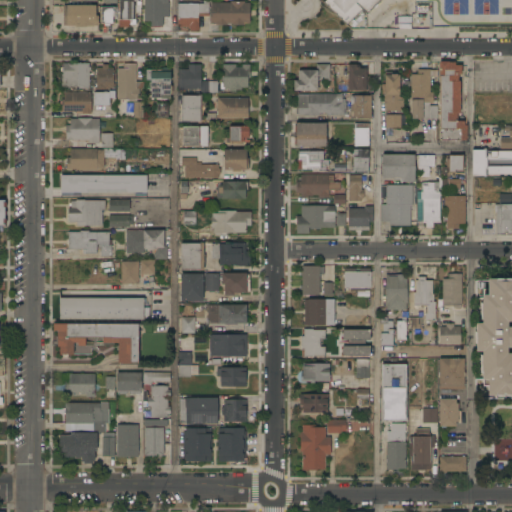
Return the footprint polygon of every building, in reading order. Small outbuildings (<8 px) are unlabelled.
[(138,0),(138,1),(136,1),(136,5),(138,5),(138,9),(135,9),(135,13),(137,13),(137,17),(135,17),(136,25),(129,25),(129,28),(119,28),(119,0),(138,0)] [(144,0),(168,0),(168,2),(169,2),(169,17),(163,17),(163,27),(151,27),(151,22),(144,22),(144,0)] [(384,0),(368,16),(362,11),(347,27),(341,21),(342,21),(340,19),(340,20),(323,4),(327,0),(384,0)] [(230,3),(230,1),(245,1),(245,3),(250,3),(250,24),(245,24),(245,25),(232,25),(232,24),(227,24),(227,25),(216,25),(216,24),(210,24),(210,10),(211,10),(211,3),(230,3)] [(178,4),(209,4),(209,16),(199,16),(199,31),(190,31),(190,29),(188,29),(188,27),(178,27),(178,4)] [(98,26),(93,26),(93,27),(76,26),(63,26),(63,8),(67,8),(67,5),(96,6),(96,16),(98,16),(98,26)] [(102,7),(117,7),(117,19),(115,19),(115,17),(113,17),(113,24),(110,24),(110,26),(105,26),(105,24),(101,24),(102,7)] [(460,113),(458,113),(458,121),(465,121),(465,126),(467,126),(467,141),(440,141),(439,62),(455,62),(455,65),(461,65),(461,75),(458,75),(458,81),(460,81),(460,113)] [(89,89),(79,89),(79,87),(62,87),(62,68),(63,68),(63,64),(89,63),(89,89)] [(136,82),(143,82),(143,89),(140,89),(140,100),(137,100),(137,102),(129,102),(129,100),(117,100),(117,68),(123,68),(123,64),(136,64),(136,82)] [(294,91),(294,81),(296,81),(296,80),(298,80),(298,71),(316,71),(316,64),(329,64),(329,80),(324,80),(324,77),(321,77),(321,78),(318,78),(317,91),(294,91)] [(348,65),(356,64),(356,65),(357,65),(359,65),(360,66),(360,68),(360,69),(366,69),(366,76),(370,76),(370,90),(366,90),(366,91),(348,91),(348,65)] [(96,90),(96,68),(102,68),(102,65),(108,65),(108,68),(113,68),(113,70),(115,70),(115,75),(113,75),(113,88),(111,88),(111,90),(96,90)] [(201,89),(178,89),(178,69),(188,69),(188,65),(201,65),(201,89)] [(236,65),(236,67),(242,67),(242,65),(250,65),(250,78),(248,78),(248,87),(240,87),(240,90),(236,90),(236,91),(229,91),(229,89),(222,89),(222,92),(218,92),(218,87),(220,87),(220,83),(223,83),(223,65),(236,65)] [(162,70),(162,68),(170,68),(170,99),(151,99),(151,89),(146,89),(146,70),(162,70)] [(430,70),(438,70),(438,78),(430,78),(430,92),(433,92),(433,102),(423,102),(423,106),(437,106),(437,119),(411,119),(411,75),(418,75),(418,70),(430,70)] [(385,102),(384,102),(384,94),(382,94),(382,84),(385,84),(385,75),(386,75),(386,72),(398,72),(398,75),(399,75),(399,96),(400,96),(400,100),(404,100),(404,112),(385,111),(385,102)] [(486,76),(511,75),(511,90),(486,91),(486,76)] [(203,82),(217,82),(217,93),(203,93),(203,82)] [(94,105),(94,93),(109,93),(109,91),(115,91),(115,98),(109,98),(109,105),(94,105)] [(91,92),(91,114),(82,114),(82,111),(61,111),(61,99),(64,99),(64,92),(91,92)] [(182,96),(198,96),(198,94),(202,94),(202,101),(203,101),(203,107),(205,107),(205,110),(203,110),(203,117),(201,117),(201,123),(198,123),(198,122),(182,122),(182,96)] [(342,94),(342,99),(345,99),(345,103),(346,103),(346,116),(327,116),(327,114),(319,114),(319,115),(298,115),(298,114),(296,114),(296,96),(298,96),(298,94),(342,94)] [(371,120),(350,120),(351,97),(353,97),(353,96),(371,96),(371,120)] [(248,98),(248,118),(217,118),(217,98),(248,98)] [(143,103),(143,118),(136,118),(136,113),(134,113),(134,103),(143,103)] [(168,104),(168,118),(157,118),(157,114),(155,114),(155,112),(157,112),(157,104),(168,104)] [(207,114),(216,114),(216,122),(207,122),(207,114)] [(401,128),(385,128),(385,115),(401,115),(401,128)] [(78,119),(78,118),(92,118),(92,119),(99,119),(99,143),(88,143),(88,140),(66,140),(66,125),(70,125),(70,119),(78,119)] [(296,147),(296,123),(326,123),(326,147),(296,147)] [(369,124),(369,146),(355,146),(355,124),(369,124)] [(511,125),(503,126),(504,137),(511,136),(511,125)] [(248,126),(249,129),(250,129),(250,135),(249,135),(249,137),(246,137),(246,143),(244,143),(244,142),(229,142),(229,143),(224,143),(224,138),(229,138),(229,127),(248,126)] [(208,127),(208,146),(183,146),(183,127),(208,127)] [(113,148),(101,148),(101,134),(113,134),(113,148)] [(511,138),(511,149),(501,149),(501,138),(511,138)] [(67,158),(70,158),(70,149),(97,149),(97,150),(103,150),(103,149),(124,149),(124,160),(116,160),(116,157),(105,157),(104,169),(97,169),(97,170),(67,170),(67,158)] [(224,149),(246,149),(246,158),(249,158),(249,170),(244,170),(244,169),(241,169),(241,172),(233,171),(233,170),(224,170),(224,149)] [(368,150),(368,170),(346,170),(346,166),(353,166),(353,150),(368,150)] [(472,150),(485,150),(485,158),(487,158),(487,169),(486,169),(486,176),(472,176),(472,150)] [(324,151),(324,160),(328,160),(328,166),(325,166),(325,171),(319,171),(319,168),(312,168),(312,170),(298,170),(298,160),(299,160),(299,151),(324,151)] [(488,167),(511,167),(511,160),(488,160),(488,152),(511,152),(511,175),(488,175),(488,167)] [(382,155),(415,155),(415,181),(400,181),(400,179),(382,179),(382,155)] [(434,156),(434,167),(429,167),(429,178),(419,178),(418,156),(434,156)] [(463,156),(462,171),(455,170),(455,173),(449,172),(449,167),(446,167),(446,159),(449,159),(449,156),(463,156)] [(185,178),(185,166),(182,166),(182,158),(196,158),(196,165),(218,165),(218,170),(220,170),(220,173),(219,173),(219,178),(185,178)] [(349,187),(345,187),(345,179),(349,179),(349,178),(346,178),(346,174),(348,174),(348,177),(349,177),(349,176),(361,176),(362,176),(362,181),(361,181),(361,190),(364,190),(364,198),(361,198),(361,201),(349,201),(349,187)] [(146,175),(146,192),(74,192),(74,196),(61,196),(61,193),(60,193),(60,175),(146,175)] [(329,190),(329,194),(328,194),(328,197),(318,198),(318,195),(313,195),(313,196),(301,196),(301,193),(296,193),(296,181),(301,181),(301,175),(328,175),(334,175),(334,182),(341,182),(341,190),(329,190)] [(222,199),(222,198),(217,198),(217,185),(222,185),(222,182),(248,181),(248,190),(245,190),(246,199),(222,199)] [(180,194),(180,182),(188,182),(189,194),(180,194)] [(417,192),(423,192),(423,186),(429,186),(429,182),(439,182),(439,192),(440,192),(440,223),(433,223),(433,228),(426,228),(426,223),(423,223),(423,221),(417,221),(417,192)] [(389,226),(389,222),(381,222),(381,205),(386,205),(386,199),(381,199),(381,187),(386,187),(386,185),(412,185),(415,185),(415,205),(412,205),(412,207),(411,207),(410,226),(389,226)] [(334,205),(334,196),(345,196),(345,205),(334,205)] [(465,196),(465,224),(458,224),(458,229),(447,229),(447,206),(444,206),(444,196),(465,196)] [(77,226),(77,222),(68,222),(68,208),(71,208),(71,201),(76,201),(76,200),(85,200),(85,201),(105,201),(105,211),(102,211),(102,226),(77,226)] [(109,212),(109,200),(129,200),(129,212),(109,212)] [(511,235),(496,235),(496,205),(511,205),(511,235)] [(335,206),(335,228),(320,228),(320,229),(310,229),(310,228),(309,228),(309,234),(296,234),(296,216),(301,216),(301,206),(335,206)] [(348,209),(365,209),(365,207),(373,207),(373,222),(369,222),(369,230),(348,231),(348,209)] [(195,211),(195,224),(184,224),(184,211),(195,211)] [(251,226),(246,226),(246,233),(236,233),(229,233),(229,236),(215,236),(214,233),(213,233),(213,228),(211,228),(211,217),(212,217),(212,213),(217,213),(217,211),(236,211),(236,212),(251,212),(251,226)] [(346,226),(336,226),(337,213),(346,213),(346,226)] [(110,227),(110,216),(133,216),(133,224),(130,224),(130,227),(110,227)] [(125,253),(125,230),(164,230),(163,246),(168,246),(167,260),(154,259),(154,250),(144,249),(144,253),(125,253)] [(68,232),(80,232),(80,231),(89,231),(89,232),(110,233),(109,245),(112,245),(112,257),(101,257),(101,247),(97,247),(97,254),(82,254),(82,250),(68,250),(68,232)] [(181,270),(182,244),(199,244),(199,243),(204,243),(204,270),(181,270)] [(219,266),(219,259),(211,259),(211,244),(219,244),(219,243),(244,243),(244,244),(245,244),(245,251),(250,251),(250,265),(219,266)] [(155,274),(140,274),(140,260),(155,260),(155,274)] [(138,277),(139,277),(139,280),(138,280),(138,284),(131,284),(131,286),(128,286),(128,285),(121,285),(121,261),(138,261),(138,277)] [(302,266),(320,266),(320,268),(323,268),(324,283),(331,283),(332,294),(323,294),(323,285),(320,285),(320,295),(302,295),(302,266)] [(344,288),(344,272),(371,272),(371,288),(344,288)] [(204,274),(219,273),(219,291),(205,291),(204,274)] [(246,273),(246,275),(250,275),(249,292),(246,292),(246,293),(234,293),(234,296),(224,296),(224,285),(221,284),(221,273),(246,273)] [(203,301),(181,301),(181,274),(203,274),(203,301)] [(462,308),(453,308),(453,306),(442,306),(442,278),(448,278),(448,274),(461,274),(462,308)] [(386,310),(386,277),(398,277),(398,275),(407,275),(407,290),(408,290),(408,303),(406,303),(406,310),(386,310)] [(409,306),(413,306),(413,293),(416,293),(416,281),(418,281),(418,277),(425,277),(425,281),(432,281),(432,295),(433,295),(433,302),(435,302),(435,321),(425,321),(425,318),(421,318),(421,329),(409,329),(409,306)] [(511,396),(487,396),(487,380),(482,380),(482,372),(481,372),(481,355),(482,355),(482,351),(475,351),(475,323),(482,323),(482,320),(481,320),(481,303),(482,303),(482,295),(487,295),(487,279),(511,279),(511,321),(507,321),(507,327),(511,327),(511,348),(507,348),(507,354),(511,354),(511,396)] [(144,298),(144,299),(146,299),(146,301),(143,301),(143,307),(149,307),(149,320),(59,319),(59,298),(144,298)] [(334,325),(304,325),(304,299),(334,299),(334,325)] [(246,323),(237,323),(237,325),(226,325),(226,324),(208,324),(208,305),(247,305),(246,323)] [(195,333),(182,333),(181,317),(195,317),(195,333)] [(381,346),(380,317),(388,317),(388,321),(392,321),(393,346),(381,346)] [(396,321),(402,320),(402,318),(406,318),(406,340),(396,341),(396,321)] [(439,344),(439,327),(446,327),(446,323),(454,323),(454,327),(460,327),(460,344),(439,344)] [(138,324),(138,363),(119,363),(119,343),(114,343),(114,345),(96,345),(96,347),(94,349),(92,349),(92,355),(60,354),(60,347),(57,347),(58,331),(53,331),(53,324),(138,324)] [(325,339),(320,339),(320,347),(325,347),(325,356),(313,356),(313,357),(304,357),(304,350),(302,350),(302,336),(304,336),(304,329),(313,330),(325,330),(325,339)] [(343,356),(343,346),(349,346),(349,340),(343,340),(343,330),(370,330),(370,356),(343,356)] [(210,356),(210,335),(246,335),(246,356),(210,356)] [(179,377),(179,353),(191,353),(191,366),(198,366),(198,375),(191,375),(191,377),(179,377)] [(439,359),(464,359),(464,387),(448,387),(448,389),(438,389),(438,387),(439,387),(439,359)] [(356,378),(356,360),(369,360),(369,378),(356,378)] [(315,382),(315,384),(307,384),(307,382),(301,382),(301,372),(303,372),(303,364),(330,363),(330,382),(315,382)] [(383,420),(382,365),(406,365),(405,420),(383,420)] [(246,387),(220,386),(220,376),(217,376),(217,369),(221,369),(221,367),(246,368),(246,387)] [(170,373),(170,382),(152,382),(152,383),(151,383),(151,385),(144,384),(144,383),(143,383),(143,372),(170,373)] [(141,373),(141,391),(139,391),(139,394),(130,394),(130,391),(116,391),(116,373),(141,373)] [(95,374),(95,397),(86,397),(86,395),(65,395),(65,382),(69,382),(69,374),(95,374)] [(106,391),(106,377),(115,377),(115,391),(106,391)] [(168,386),(168,390),(170,390),(170,397),(168,397),(168,407),(170,407),(170,414),(168,414),(168,418),(151,418),(151,406),(148,406),(148,398),(151,398),(151,386),(168,386)] [(357,400),(357,390),(370,390),(370,400),(357,400)] [(328,413),(303,413),(303,405),(300,405),(300,394),(328,395),(328,413)] [(218,424),(187,424),(187,420),(186,420),(186,398),(217,398),(218,424)] [(439,399),(456,399),(456,403),(458,403),(458,422),(456,422),(456,427),(439,427),(439,399)] [(249,411),(250,411),(250,415),(249,415),(249,422),(222,422),(222,407),(224,407),(224,400),(249,400),(249,411)] [(106,432),(93,432),(93,431),(65,431),(65,404),(100,403),(109,402),(109,404),(113,404),(113,409),(109,409),(109,424),(106,424),(106,432)] [(423,408),(438,408),(438,423),(422,423),(423,408)] [(345,420),(345,431),(340,431),(340,433),(327,433),(327,420),(345,420)] [(387,432),(391,432),(391,424),(404,424),(404,442),(406,442),(406,469),(398,469),(398,470),(387,470),(387,432)] [(117,425),(138,425),(138,457),(117,457),(117,425)] [(331,455),(325,455),(325,469),(317,469),(317,470),(302,470),(302,452),(300,452),(300,432),(302,432),(302,425),(315,425),(315,428),(325,428),(325,437),(331,437),(331,455)] [(163,456),(144,456),(144,428),(164,428),(163,456)] [(183,431),(186,431),(186,428),(211,428),(211,436),(211,439),(212,439),(212,451),(211,451),(211,454),(211,462),(186,462),(186,459),(183,459),(183,431)] [(246,458),(244,458),(244,462),(218,462),(218,428),(243,428),(243,431),(246,431),(246,458)] [(411,471),(411,457),(409,457),(409,444),(410,444),(410,436),(416,436),(416,429),(430,429),(430,437),(434,437),(434,448),(431,448),(431,465),(426,465),(426,471),(411,471)] [(97,433),(97,451),(95,451),(95,461),(93,461),(92,464),(84,464),(84,461),(82,461),(82,458),(64,457),(64,453),(59,453),(60,435),(71,435),(71,433),(97,433)] [(103,438),(115,438),(115,457),(103,457),(103,438)] [(462,472),(462,473),(459,473),(459,472),(446,472),(446,473),(443,473),(443,471),(439,471),(439,456),(466,457),(466,472),(462,472)]
